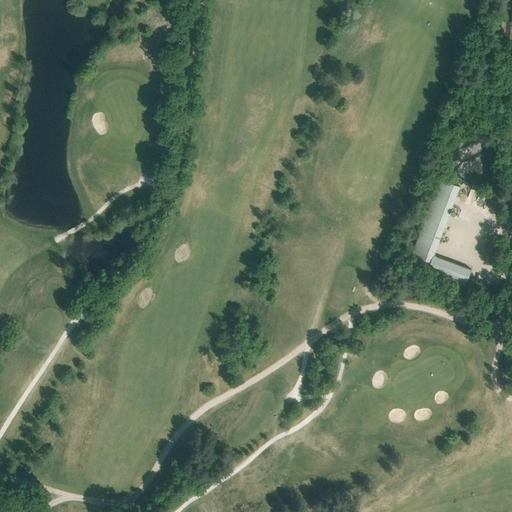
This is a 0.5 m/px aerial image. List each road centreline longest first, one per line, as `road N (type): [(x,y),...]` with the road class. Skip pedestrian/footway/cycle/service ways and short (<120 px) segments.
road 1 (track): [(511,261),(502,320),(479,325),(420,307),(365,308),(194,415),(128,499),(69,496),(40,511)]
road 2 (track): [(165,199),(181,151),(201,0)]
